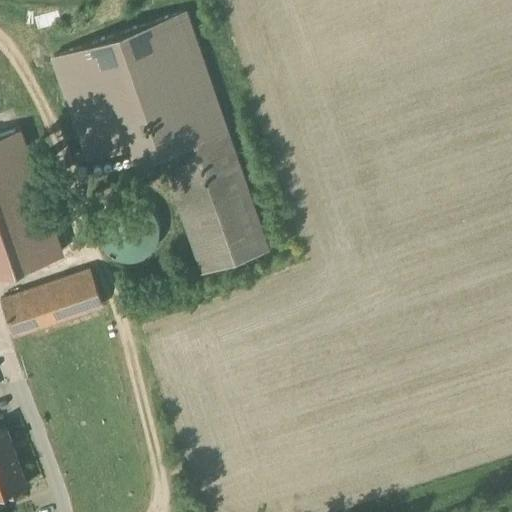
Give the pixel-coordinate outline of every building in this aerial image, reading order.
[(261,247),(220,127),(152,150),(192,270),(261,247)] [(0,269),(53,252),(14,130),(0,134),(0,269)] [(136,200),(129,197),(119,196),(109,199),(101,204),(97,209),(93,218),(92,227),(95,237),(104,249),(114,253),(124,254),(132,252),(141,247),(149,236),(151,226),(149,215),(144,206),(136,200)] [(98,305),(84,267),(0,298),(0,304),(12,337),(98,305)] [(0,496),(28,487),(3,419),(0,420),(0,496)]
